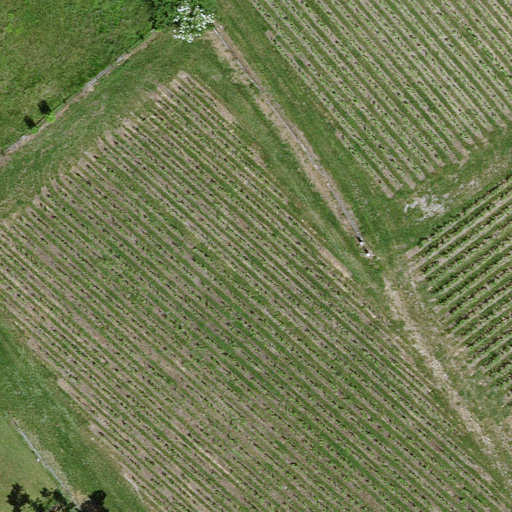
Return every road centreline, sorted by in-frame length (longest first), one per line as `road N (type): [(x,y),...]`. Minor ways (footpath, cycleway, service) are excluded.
road 1 (track): [(218,0),(314,128),(386,244),(511,148)]
road 2 (track): [(386,244),(405,304),(511,468)]
